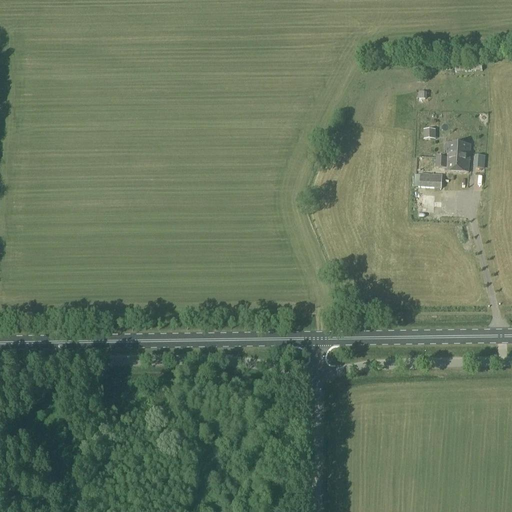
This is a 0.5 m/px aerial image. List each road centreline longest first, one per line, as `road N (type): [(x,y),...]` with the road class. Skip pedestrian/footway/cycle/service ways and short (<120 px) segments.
road 1 (unclassified): [(319,374),(225,363),(0,364)]
road 2 (primary): [(0,344),(319,339)]
road 3 (unclassified): [(511,362),(319,374)]
road 4 (primary): [(319,339),(511,336)]
road 5 (unknown): [(500,336),(466,199)]
road 6 (unclassified): [(319,511),(319,374)]
